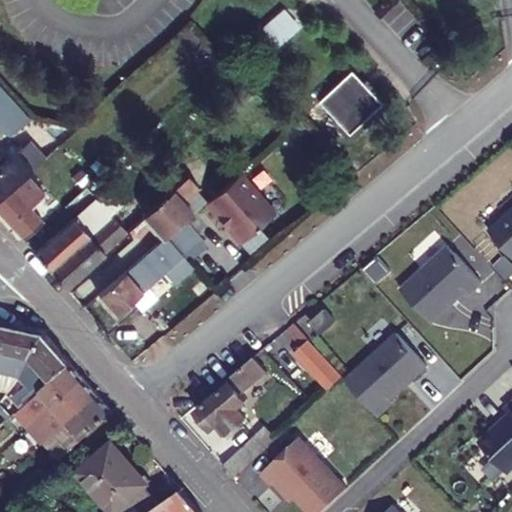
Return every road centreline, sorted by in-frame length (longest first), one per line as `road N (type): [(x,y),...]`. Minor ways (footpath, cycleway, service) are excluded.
road 1 (residential): [(132,396),(511,85)]
road 2 (tertiary): [(132,396),(0,251)]
road 3 (tertiary): [(234,511),(132,396)]
